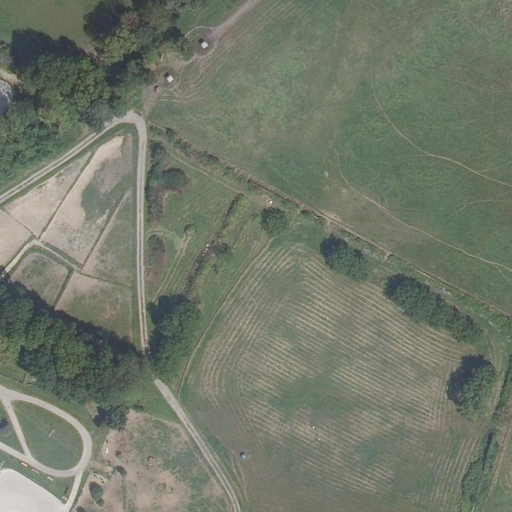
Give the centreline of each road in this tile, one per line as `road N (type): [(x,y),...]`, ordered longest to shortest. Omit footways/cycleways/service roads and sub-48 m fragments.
road 1 (track): [(255,0),(159,84),(142,119),(140,296),(148,364),(239,511)]
road 2 (track): [(146,102),(0,201)]
